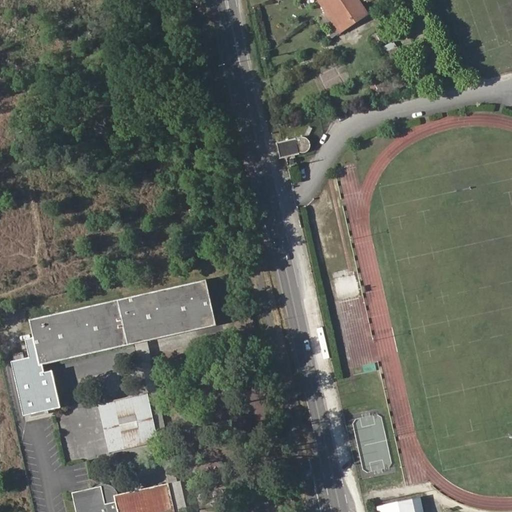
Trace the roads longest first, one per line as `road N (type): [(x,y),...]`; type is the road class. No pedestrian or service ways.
road 1 (secondary): [(279,245),(340,511)]
road 2 (secondary): [(279,245),(231,0)]
road 3 (tertiary): [(213,0),(265,203)]
road 4 (secondary): [(220,0),(265,203)]
road 5 (track): [(0,63),(48,83),(80,37),(131,0)]
